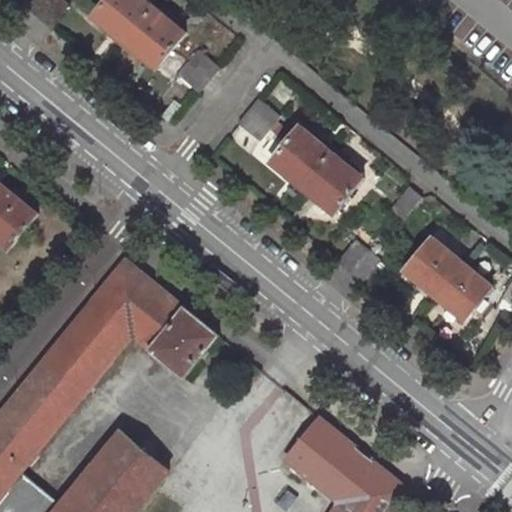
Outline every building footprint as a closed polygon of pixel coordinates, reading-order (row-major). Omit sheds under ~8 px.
[(53,0),(32,0),(28,5),(41,16),(53,0)] [(68,7),(59,0),(53,0),(41,16),(53,26),(68,7)] [(112,0),(111,0),(97,18),(129,43),(144,25),(112,0)] [(157,9),(146,0),(112,0),(144,25),(157,9)] [(174,50),(187,33),(157,9),(144,25),(174,50)] [(129,43),(159,68),(174,50),(144,25),(129,43)] [(217,71),(197,54),(190,63),(187,67),(208,83),(217,71)] [(187,67),(177,79),(198,95),(208,83),(187,67)] [(283,115),(262,98),(252,111),(272,127),(283,115)] [(252,111),(242,123),(263,140),(272,127),(252,111)] [(336,154),(303,127),(291,142),(324,170),(336,154)] [(291,142),(276,160),(310,187),(324,170),(291,142)] [(357,196),(369,182),(336,154),(324,170),(357,196)] [(310,187),(342,214),(357,196),(324,170),(310,187)] [(0,238),(13,248),(39,214),(7,189),(0,196),(0,238)] [(415,189),(397,211),(401,215),(408,220),(426,198),(415,189)] [(437,239),(422,256),(452,280),(465,263),(437,239)] [(357,241),(340,261),(341,261),(354,272),(371,252),(357,241)] [(354,272),(367,283),(383,262),(371,252),(354,272)] [(452,280),(422,256),(409,271),(439,296),(452,280)] [(150,347),(183,306),(127,261),(0,416),(0,500),(23,472),(135,335),(150,347)] [(481,304),(496,287),(465,263),(452,280),(481,304)] [(439,296),(468,320),(481,304),(452,280),(439,296)] [(183,306),(150,347),(187,377),(220,336),(183,306)] [(0,336),(1,337),(10,327),(0,319),(0,336)] [(322,419),(289,461),(338,499),(330,511),(388,511),(404,485),(322,419)] [(64,506),(58,511),(135,511),(169,471),(123,433),(64,506)] [(0,511),(58,511),(64,506),(23,472),(0,500),(0,511)]
